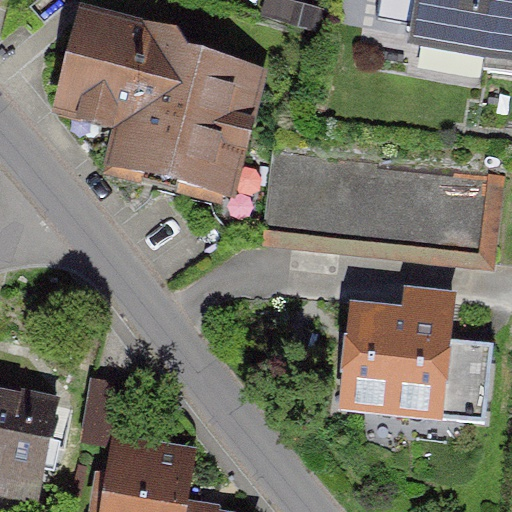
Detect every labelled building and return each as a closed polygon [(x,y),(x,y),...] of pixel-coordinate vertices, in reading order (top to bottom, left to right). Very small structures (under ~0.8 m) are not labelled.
[(511,0),(438,0),(431,45),(511,57),(511,0)] [(260,75),(138,47),(140,36),(82,23),(59,122),(115,134),(104,181),(229,210),(260,75)] [(508,127),(298,100),(279,248),(489,275),(508,127)] [(448,324),(348,313),(336,420),(436,431),(448,324)] [(59,395),(0,384),(0,501),(38,509),(59,395)] [(93,468),(88,511),(172,511),(176,478),(93,468)]
